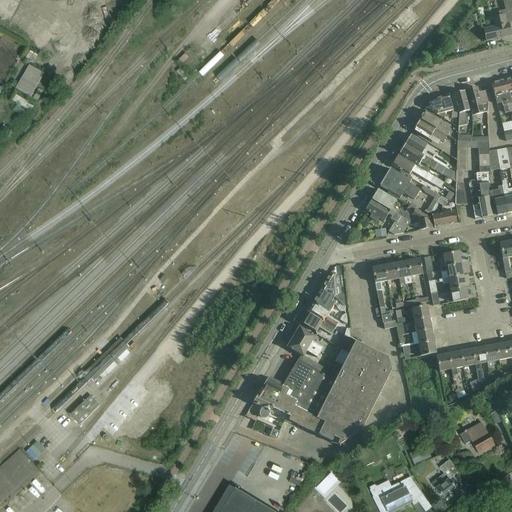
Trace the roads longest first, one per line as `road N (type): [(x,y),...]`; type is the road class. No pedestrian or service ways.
road 1 (tertiary): [(171,511),(323,254)]
road 2 (tertiary): [(323,254),(425,86),(511,60)]
road 3 (residential): [(323,254),(474,230)]
road 4 (residential): [(441,329),(492,319),(474,230)]
